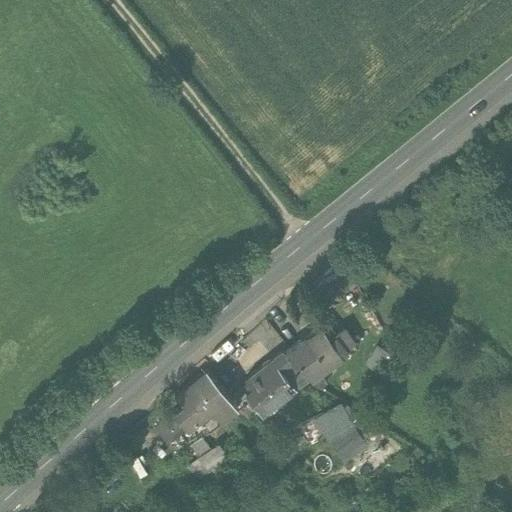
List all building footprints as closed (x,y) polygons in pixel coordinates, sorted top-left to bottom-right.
[(333,264),(309,284),(325,302),(348,283),(333,264)] [(315,333),(281,360),(302,387),(304,390),(354,351),(340,333),(324,345),(315,333)] [(386,377),(397,357),(376,346),(365,366),(386,377)] [(242,391),(264,418),(302,387),(281,360),(242,391)] [(156,431),(171,450),(214,416),(225,429),(244,413),(208,369),(169,401),(178,413),(156,431)] [(296,425),(307,442),(322,433),(340,462),(366,445),(337,399),(296,425)]
